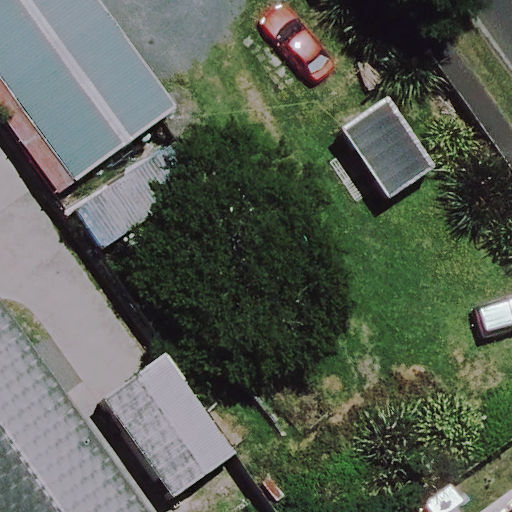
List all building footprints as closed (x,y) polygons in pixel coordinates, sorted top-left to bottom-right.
[(172,11),(125,43),(177,123),(225,91),(172,11)] [(403,141),(368,92),(310,134),(345,183),(403,141)] [(187,202),(128,100),(44,148),(104,250),(187,202)] [(126,511),(0,321),(0,511),(126,511)] [(219,468),(157,364),(88,406),(151,509),(219,468)]
